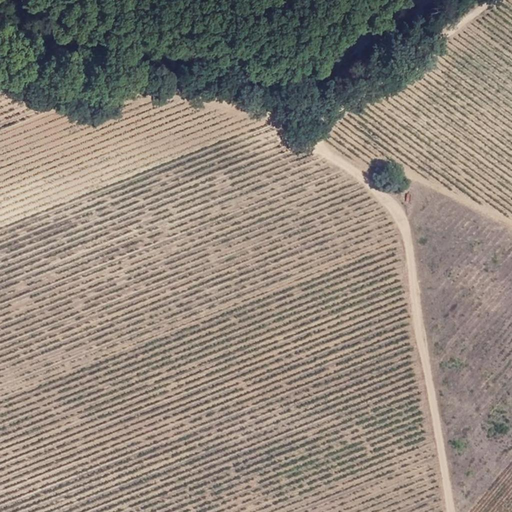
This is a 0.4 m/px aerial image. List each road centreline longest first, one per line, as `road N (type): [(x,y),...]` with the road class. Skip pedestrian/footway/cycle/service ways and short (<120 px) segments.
road 1 (track): [(453,511),(410,231),(378,189),(303,128)]
road 2 (track): [(303,128),(229,102),(160,91),(27,91),(0,79)]
